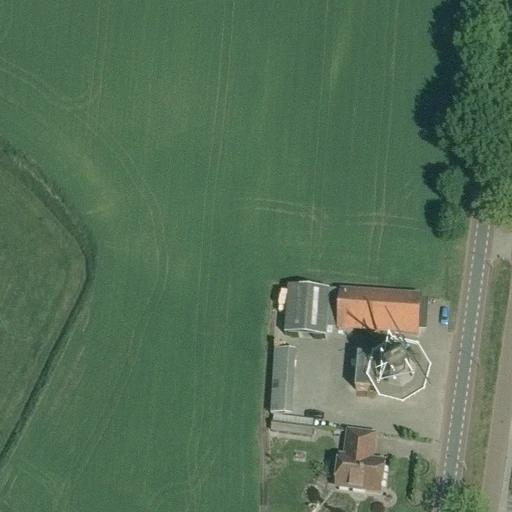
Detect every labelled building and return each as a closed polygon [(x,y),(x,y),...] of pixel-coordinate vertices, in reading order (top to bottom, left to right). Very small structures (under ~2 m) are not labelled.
[(289,290),(285,339),(327,342),(330,293),(289,290)] [(333,292),(330,330),(371,333),(418,337),(421,299),(333,292)] [(271,418),(274,418),(271,434),(312,440),(313,429),(314,423),(292,420),(296,354),(275,352),(271,418)] [(355,393),(382,395),(387,393),(389,395),(404,397),(407,395),(416,389),(419,378),(409,365),(395,362),(394,363),(390,360),(358,357),(355,393)] [(340,459),(336,489),(381,495),(385,465),(371,463),(372,456),(375,437),(349,434),(345,460),(340,459)]
